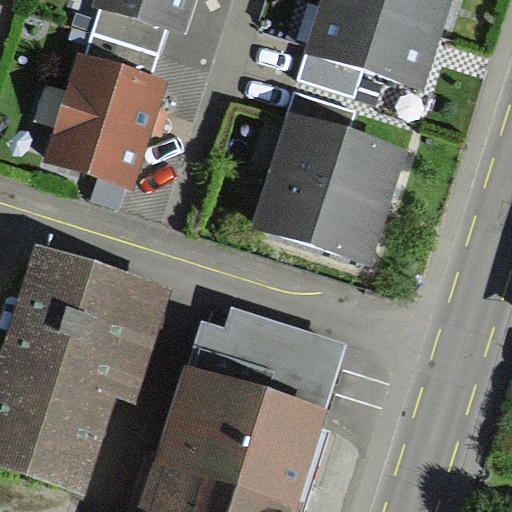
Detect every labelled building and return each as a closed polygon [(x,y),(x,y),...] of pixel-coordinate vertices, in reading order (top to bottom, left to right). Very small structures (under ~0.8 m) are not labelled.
[(195,0),(97,0),(95,5),(103,8),(94,33),(157,53),(166,29),(185,33),(195,0)] [(424,93),(454,0),(325,0),(301,77),(354,94),(361,73),(424,93)] [(157,53),(94,33),(86,59),(79,57),(47,159),(99,175),(91,200),(119,209),(127,183),(135,186),(169,80),(150,74),(157,53)] [(370,268),(409,146),(349,127),(354,110),(296,92),(252,230),(370,268)] [(41,250),(0,375),(0,465),(80,491),(112,394),(134,401),(170,292),(41,250)] [(224,330),(203,323),(139,511),(296,511),(352,347),(232,307),(224,330)]
